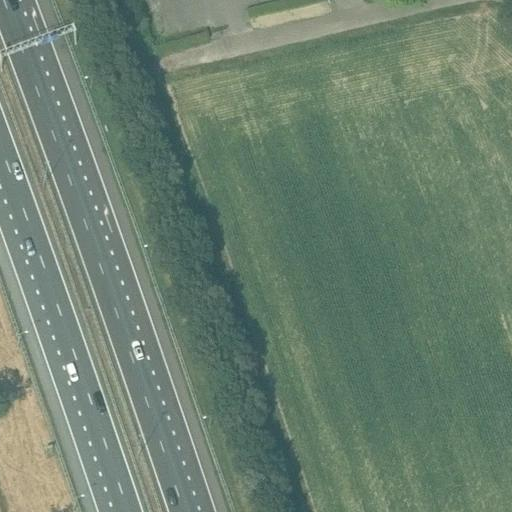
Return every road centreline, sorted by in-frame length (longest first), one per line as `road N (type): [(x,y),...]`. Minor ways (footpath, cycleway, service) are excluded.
road 1 (motorway): [(182,511),(2,0)]
road 2 (motorway): [(0,149),(126,511)]
road 3 (unclassified): [(170,57),(421,0)]
